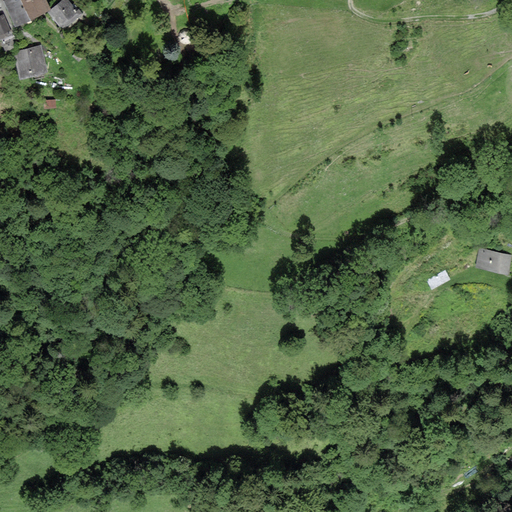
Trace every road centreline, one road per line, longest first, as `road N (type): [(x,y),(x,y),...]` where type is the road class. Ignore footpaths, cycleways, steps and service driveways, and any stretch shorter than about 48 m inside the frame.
road 1 (track): [(0,194),(14,204),(125,213),(164,199),(221,199),(237,212),(265,208),(271,223),(290,234),(349,239),(433,211)]
road 2 (track): [(511,281),(455,279),(432,292),(402,333),(395,366),(458,350),(478,350),(481,358),(437,400),(352,511)]
road 3 (track): [(511,55),(469,87),(335,148),(265,208)]
road 4 (track): [(351,0),(376,21),(477,16),(511,2)]
